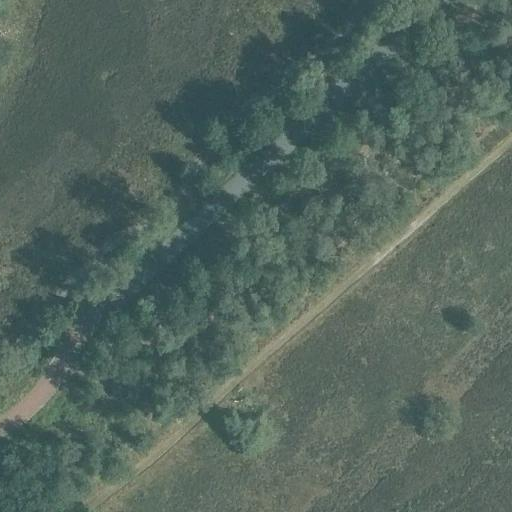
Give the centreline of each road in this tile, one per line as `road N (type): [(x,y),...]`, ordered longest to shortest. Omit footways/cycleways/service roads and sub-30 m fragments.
road 1 (tertiary): [(0,428),(38,399),(89,323),(438,0)]
road 2 (track): [(85,511),(511,143)]
